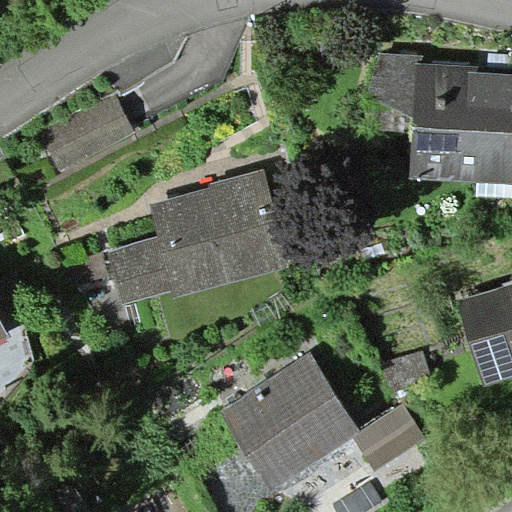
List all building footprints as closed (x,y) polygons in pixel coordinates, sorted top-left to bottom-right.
[(413,117),(410,179),(511,182),(511,65),(421,62),(421,54),(379,53),(367,97),(413,117)] [(61,172),(137,132),(117,95),(41,134),(61,172)] [(108,252),(122,304),(170,291),(173,300),(291,268),(264,169),(208,184),(210,189),(151,205),(160,238),(108,252)] [(338,181),(341,195),(359,191),(356,176),(338,181)] [(484,386),(511,377),(511,284),(458,301),(484,386)] [(0,342),(10,337),(0,318),(0,342)] [(220,411),(270,487),(359,429),(310,353),(220,411)] [(351,437),(373,469),(424,436),(402,403),(351,437)] [(72,478),(52,491),(65,511),(82,511),(91,507),(72,478)]
